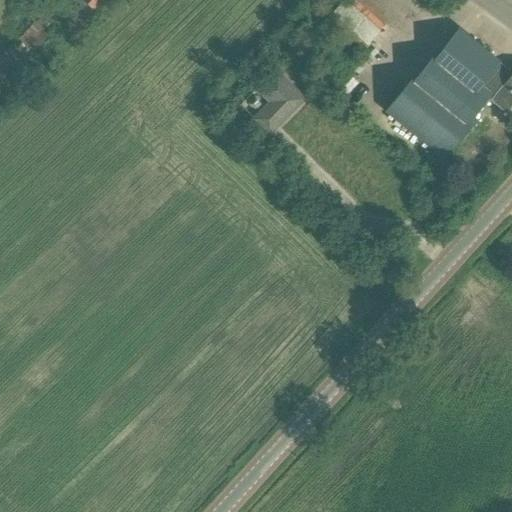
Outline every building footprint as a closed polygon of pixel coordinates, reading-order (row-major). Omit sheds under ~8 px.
[(70,34),(59,44),(69,55),(81,44),(78,40),(99,14),(98,14),(83,0),(77,0),(76,1),(70,9),(67,16),(72,22),(65,29),(70,34)] [(83,0),(98,14),(111,0),(83,0)] [(37,22),(0,56),(0,95),(55,43),(46,33),(58,21),(52,14),(58,9),(51,2),(46,7),(43,4),(31,15),(37,22)] [(417,74),(385,112),(444,160),(476,122),(472,119),(489,99),(506,113),(511,106),(511,74),(501,65),(503,62),(461,28),(458,31),(439,54),(437,52),(419,75),(417,74)] [(258,88),(241,106),(270,134),(305,99),(280,75),(263,92),(258,88)]
